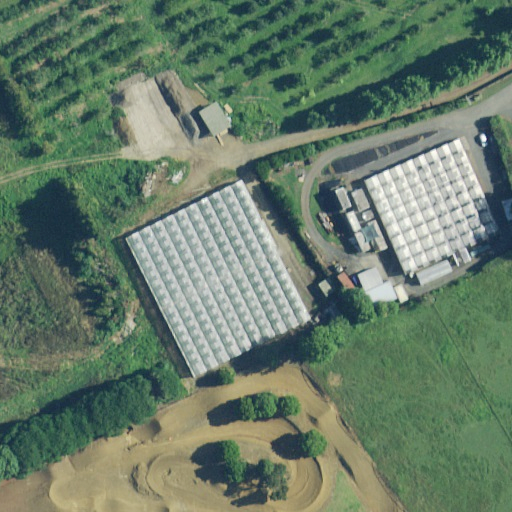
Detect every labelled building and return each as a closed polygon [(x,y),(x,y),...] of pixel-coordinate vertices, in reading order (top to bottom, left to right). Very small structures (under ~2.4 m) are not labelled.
[(217,100),(199,111),(214,136),(232,125),(217,100)] [(469,261),(464,249),(502,232),(459,138),(364,182),(407,276),(415,272),(420,283),(469,261)] [(312,318),(242,181),(126,241),(196,377),(312,318)] [(352,204),(344,186),(336,190),(344,208),(352,204)] [(370,207),(362,187),(353,191),(361,211),(370,207)] [(389,246),(377,218),(368,222),(369,225),(363,228),(355,209),(346,213),(363,252),(372,248),(369,240),(375,237),(380,250),(389,246)] [(378,254),(354,263),(372,308),(395,299),(378,254)] [(358,287),(345,269),(338,275),(350,292),(358,287)] [(341,288),(333,276),(321,283),(330,296),(341,288)] [(346,314),(337,303),(329,309),(338,320),(346,314)]
